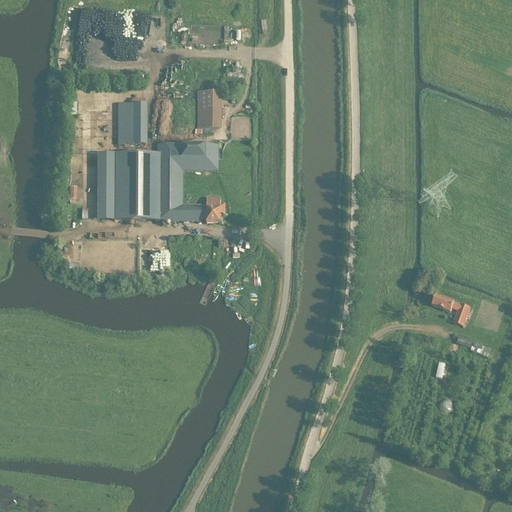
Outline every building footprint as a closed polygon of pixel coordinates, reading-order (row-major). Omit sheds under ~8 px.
[(198,130),(218,130),(218,93),(198,93),(198,130)] [(145,144),(145,104),(119,104),(118,144),(145,144)] [(158,154),(99,154),(99,221),(201,222),(201,220),(207,220),(207,223),(220,223),(220,215),(225,215),(225,205),(221,205),(221,198),(207,198),(207,208),(201,208),(201,206),(183,206),(183,171),(218,171),(218,146),(158,145),(158,154)] [(74,191),(85,192),(86,181),(74,180),(74,191)] [(435,295),(431,305),(450,312),(452,308),(457,310),(452,323),(463,327),(470,308),(460,304),(459,305),(454,303),(454,302),(435,295)] [(485,350),(488,343),(476,338),(473,345),(485,350)] [(469,347),(471,341),(462,339),(461,345),(469,347)] [(441,358),(439,374),(446,375),(448,359),(441,358)] [(453,405),(452,396),(443,397),(444,406),(453,405)]
